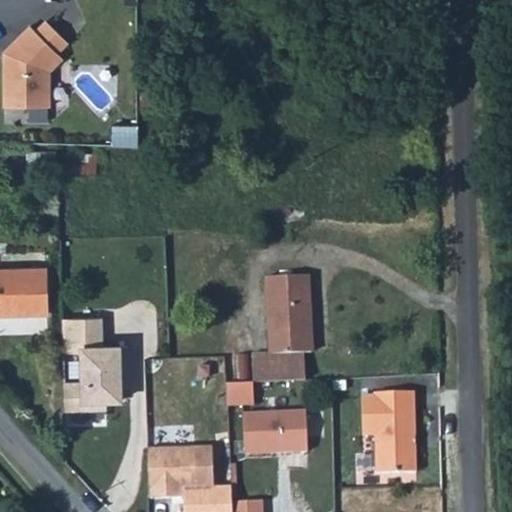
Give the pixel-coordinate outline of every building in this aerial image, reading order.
[(44,23),(33,34),(55,55),(65,44),(44,23)] [(2,65),(3,110),(48,109),(47,74),(60,60),(55,55),(33,34),(28,29),(15,42),(2,56),(7,60),(2,65)] [(111,128),(111,148),(136,148),(136,128),(111,128)] [(69,155),(68,171),(88,171),(89,155),(69,155)] [(45,270),(0,271),(0,316),(45,315),(45,270)] [(312,271),(271,274),(274,350),(256,350),(256,380),(309,378),(308,348),(315,348),(313,309),(312,271)] [(102,319),(63,319),(63,352),(79,352),(79,380),(61,381),(62,412),(109,412),(106,401),(122,401),(121,343),(103,344),(102,319)] [(255,380),(228,381),(229,403),(255,402),(255,380)] [(375,392),(365,393),(366,431),(377,432),(378,469),(398,468),(417,468),(415,389),(375,389),(375,392)] [(246,452),(278,452),(276,412),(245,413),(246,452)] [(276,412),(278,452),(307,451),(308,412),(276,412)] [(213,446),(147,448),(148,498),(184,497),(184,511),(231,511),(231,499),(231,486),(214,486),(213,446)] [(231,499),(231,511),(263,511),(263,498),(231,499)]
